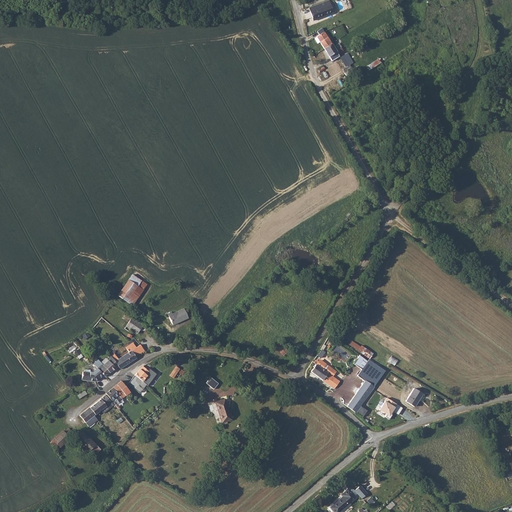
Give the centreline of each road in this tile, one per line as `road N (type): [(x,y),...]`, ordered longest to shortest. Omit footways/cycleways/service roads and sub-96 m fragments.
road 1 (residential): [(511,396),(374,440),(288,511)]
road 2 (track): [(385,217),(511,305)]
